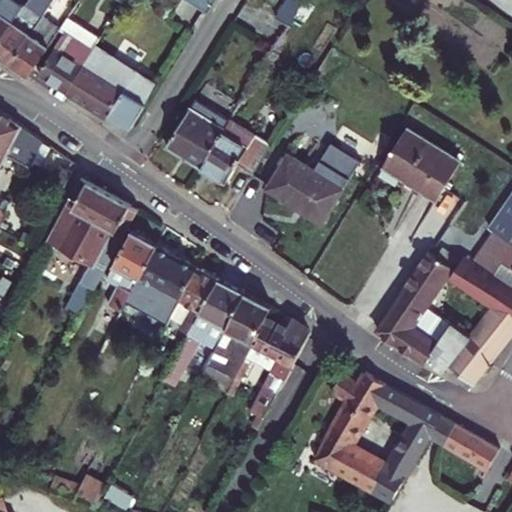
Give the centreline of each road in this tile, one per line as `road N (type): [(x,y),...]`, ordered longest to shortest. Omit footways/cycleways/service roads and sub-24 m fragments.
road 1 (residential): [(334,322),(124,164)]
road 2 (residential): [(334,322),(217,511)]
road 3 (residential): [(225,0),(124,164)]
road 4 (residential): [(484,413),(334,322)]
road 5 (residential): [(124,164),(0,88)]
